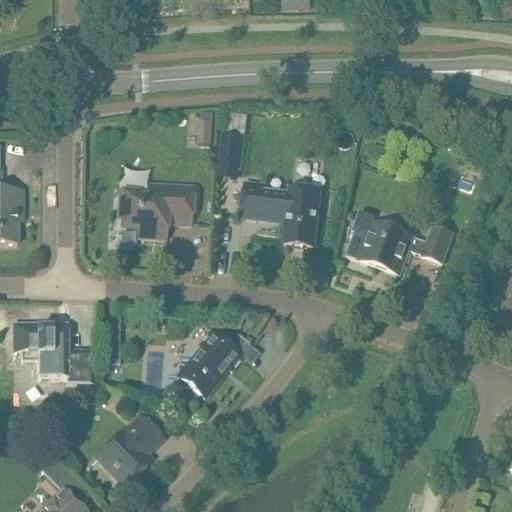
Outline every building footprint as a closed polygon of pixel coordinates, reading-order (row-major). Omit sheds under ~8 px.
[(105,0),(92,0),(93,13),(106,12),(105,0)] [(215,3),(213,0),(185,0),(192,13),(215,3)] [(310,0),(282,0),(283,12),(311,11),(310,0)] [(198,124),(197,146),(210,147),(212,125),(212,116),(201,116),(201,125),(198,124)] [(221,137),(216,179),(235,181),(239,139),(221,137)] [(501,154),(511,159),(511,157),(511,145),(506,143),(501,154)] [(314,252),(320,195),(288,192),(287,196),(263,193),(264,189),(245,187),(242,221),(259,223),(259,215),(288,219),(284,248),(314,252)] [(117,225),(122,225),(121,233),(137,234),(137,242),(166,244),(168,220),(192,221),(193,191),(148,189),(148,197),(119,195),(117,225)] [(0,248),(17,248),(17,216),(21,216),(21,194),(0,194),(0,248)] [(346,260),(358,265),(400,280),(408,256),(442,269),(453,238),(433,231),(428,245),(372,225),(367,241),(354,236),(346,260)] [(453,252),(447,267),(459,271),(464,256),(453,252)] [(511,283),(503,305),(496,324),(511,330),(511,283)] [(239,333),(241,335),(253,321),(229,319),(227,332),(239,333)] [(12,342),(12,357),(21,357),(21,364),(38,364),(38,375),(38,382),(53,383),(66,382),(66,388),(96,388),(95,374),(95,354),(94,354),(94,358),(67,358),(67,328),(37,328),(37,333),(21,333),(21,342),(12,342)] [(118,368),(118,334),(100,334),(100,368),(118,368)] [(231,375),(241,362),(238,359),(247,348),(248,349),(249,347),(237,338),(215,336),(214,337),(213,339),(210,336),(200,348),(204,352),(189,370),(177,370),(175,392),(192,393),(205,403),(215,390),(214,388),(230,374),(231,375)] [(129,402),(97,388),(79,398),(115,415),(129,402)] [(125,491),(151,465),(146,459),(162,443),(141,421),(124,437),(122,436),(96,461),(125,491)] [(43,431),(36,432),(32,433),(33,444),(45,443),(43,431)] [(43,455),(35,462),(44,471),(51,464),(43,455)] [(45,511),(81,511),(79,509),(90,498),(55,462),(43,474),(64,494),(45,511)]
